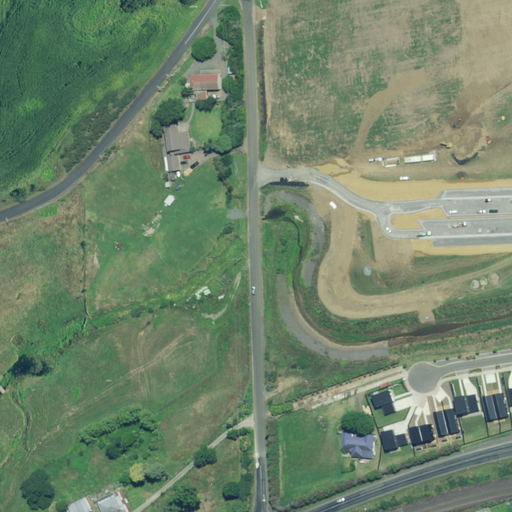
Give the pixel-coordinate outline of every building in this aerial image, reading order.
[(221,90),(221,75),(193,75),(193,91),(198,91),(198,100),(207,100),(207,90),(221,90)] [(170,157),(167,158),(169,172),(181,170),(179,156),(178,154),(186,153),(192,152),(189,132),(180,133),(179,125),(166,127),(170,152),(170,157)] [(388,390),(372,396),(376,408),(382,406),(386,415),(396,411),(388,390)] [(492,395),(497,419),(508,417),(502,392),(492,395)] [(475,393),(454,397),(457,414),(478,410),(475,393)] [(492,395),(482,397),(487,421),(497,419),(492,395)] [(444,410),(449,435),(458,433),(453,408),(444,410)] [(444,410),(434,412),(439,437),(449,435),(444,410)] [(430,425),(420,426),(423,442),(433,440),(430,425)] [(420,426),(409,429),(412,444),(423,442),(420,426)] [(382,432),(385,450),(397,448),(397,445),(407,443),(405,435),(395,437),(393,430),(382,432)] [(354,434),(343,433),(342,450),(353,451),(352,457),(373,458),(375,435),(365,435),(364,438),(354,437),(354,434)] [(297,453),(296,445),(287,446),(288,455),(297,453)] [(304,476),(308,476),(308,479),(319,478),(319,475),(323,474),(321,455),(306,457),(302,461),(304,476)] [(299,475),(299,472),(289,473),(290,476),(286,477),(287,485),(296,484),(296,481),(303,480),(303,474),(299,475)] [(121,511),(127,509),(121,496),(101,505),(103,511),(121,511)] [(91,511),(92,511),(86,499),(69,507),(71,511),(80,511),(81,511),(80,511),(91,511)]
